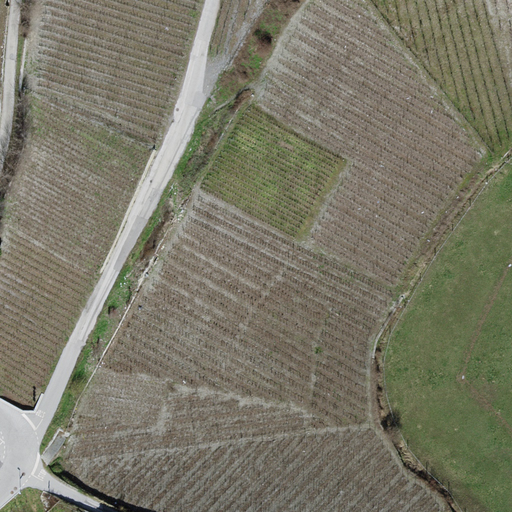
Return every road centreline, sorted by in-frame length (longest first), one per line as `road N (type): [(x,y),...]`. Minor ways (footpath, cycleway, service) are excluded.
road 1 (unclassified): [(22,457),(173,159),(213,0)]
road 2 (unclassified): [(0,185),(18,126),(28,0)]
